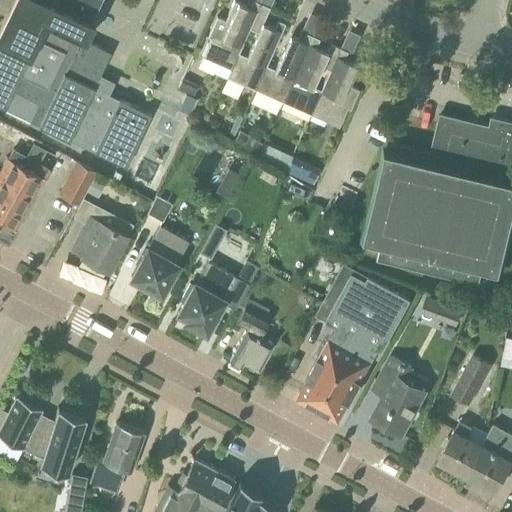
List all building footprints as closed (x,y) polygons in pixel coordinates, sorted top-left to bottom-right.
[(118,82),(101,74),(111,52),(84,38),(101,0),(18,0),(0,38),(0,105),(90,148),(127,166),(152,112),(112,93),(118,82)] [(239,52),(250,28),(249,27),(261,2),(255,0),(253,0),(250,7),(234,0),(228,14),(232,16),(229,21),(217,16),(208,36),(211,37),(202,56),(219,63),(221,58),(232,63),(233,64),(238,52),(239,52)] [(249,27),(250,28),(258,31),(270,6),(261,2),(249,27)] [(261,37),(256,35),(247,56),(239,52),(238,52),(233,64),(232,63),(227,76),(243,83),(245,78),(257,83),(257,84),(266,65),(267,65),(285,23),(278,19),(275,27),(267,24),(261,37)] [(255,88),(271,96),(273,91),(285,96),(313,35),(306,32),(302,39),(295,36),(289,50),(284,48),(275,69),(267,65),(266,65),(257,84),(257,83),(255,88)] [(295,106),(311,113),(313,109),(341,47),(331,43),(328,51),(316,46),(320,38),(313,35),(285,96),(282,101),(283,101),(286,96),(297,101),(295,106)] [(350,108),(359,89),(347,83),(349,77),(353,79),(360,65),(344,58),(347,50),(341,47),(313,109),(325,114),(323,119),(339,126),(347,107),(350,108)] [(277,102),(273,113),(292,121),(297,110),(277,102)] [(501,270),(511,221),(511,120),(492,116),(490,125),(441,113),(432,151),(394,142),(392,151),(386,149),(365,238),(384,242),(380,258),(478,281),(482,266),(501,270)] [(209,115),(203,127),(214,133),(220,121),(209,115)] [(228,142),(250,150),(255,138),(232,130),(228,142)] [(0,177),(16,186),(27,167),(32,158),(14,148),(9,157),(0,174),(0,177)] [(16,186),(34,196),(50,168),(32,158),(27,167),(16,186)] [(79,203),(97,171),(78,160),(76,159),(58,192),(79,203)] [(286,169),(285,171),(299,178),(304,165),(290,159),(286,169)] [(223,191),(232,170),(221,166),(212,186),(223,191)] [(16,186),(0,177),(0,199),(7,204),(16,186)] [(34,196),(16,186),(7,204),(24,213),(34,196)] [(148,212),(162,220),(171,204),(158,196),(148,212)] [(134,223),(84,197),(76,212),(89,218),(72,248),(83,254),(83,255),(110,268),(119,247),(122,249),(126,241),(125,239),(128,234),(130,235),(134,223)] [(7,204),(0,199),(0,221),(15,230),(24,213),(7,204)] [(215,223),(199,251),(210,257),(226,229),(215,223)] [(160,224),(131,277),(142,283),(140,286),(157,295),(158,292),(161,293),(163,290),(166,292),(175,275),(172,274),(177,264),(176,263),(189,240),(160,224)] [(237,276),(208,260),(195,283),(194,282),(193,285),(190,283),(181,299),(184,301),(178,312),(187,317),(185,320),(206,331),(237,276)] [(354,272),(328,320),(311,351),(320,356),(308,377),(311,379),(301,396),(339,417),(348,399),(351,401),(363,379),(360,378),(377,348),(384,351),(413,298),(371,276),(368,280),(354,272)] [(420,311),(434,317),(441,301),(427,295),(420,311)] [(271,316),(247,303),(237,322),(247,327),(234,352),(235,352),(233,356),(235,357),(233,360),(240,363),(242,361),(244,363),(245,360),(260,368),(275,342),(261,334),(271,316)] [(416,361),(394,349),(383,370),(395,376),(374,415),(404,431),(428,386),(417,380),(419,375),(411,370),(416,361)] [(492,363),(475,353),(453,393),(470,402),(492,363)] [(0,434),(22,446),(38,415),(37,415),(41,406),(15,393),(7,410),(0,406),(0,434)] [(38,415),(22,446),(41,455),(39,463),(66,472),(85,415),(57,406),(52,422),(38,415)] [(469,473),(485,443),(469,434),(473,425),(461,419),(457,427),(456,427),(440,458),(469,473)] [(144,432),(116,422),(104,457),(99,455),(90,480),(117,489),(125,467),(131,469),(144,432)] [(511,430),(496,422),(485,443),(469,473),(498,489),(511,462),(511,430)] [(165,491),(154,511),(155,511),(192,511),(214,469),(195,459),(176,496),(165,491)] [(214,469),(195,506),(205,511),(215,511),(228,488),(233,479),(214,469)] [(79,511),(86,475),(70,472),(62,511),(79,511)] [(215,511),(275,511),(278,506),(259,496),(260,494),(261,494),(261,493),(258,491),(251,487),(249,487),(242,483),(239,481),(238,482),(239,482),(237,485),(235,489),(234,492),(228,488),(215,511)]
